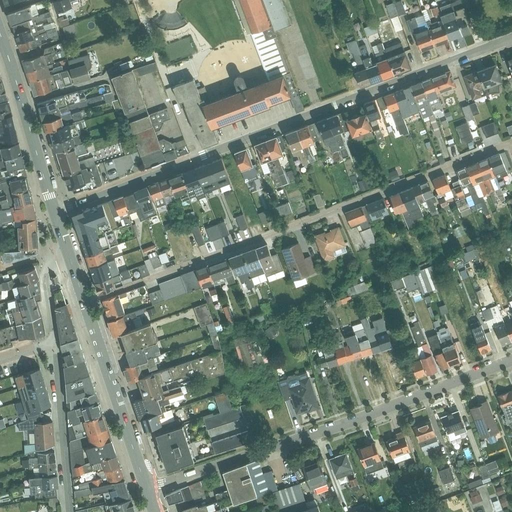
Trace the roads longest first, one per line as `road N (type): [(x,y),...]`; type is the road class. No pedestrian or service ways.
road 1 (residential): [(511,38),(54,213)]
road 2 (residential): [(85,303),(511,147)]
road 3 (residential): [(147,491),(511,360)]
road 4 (primary): [(147,491),(85,303)]
road 5 (residential): [(69,511),(52,341)]
